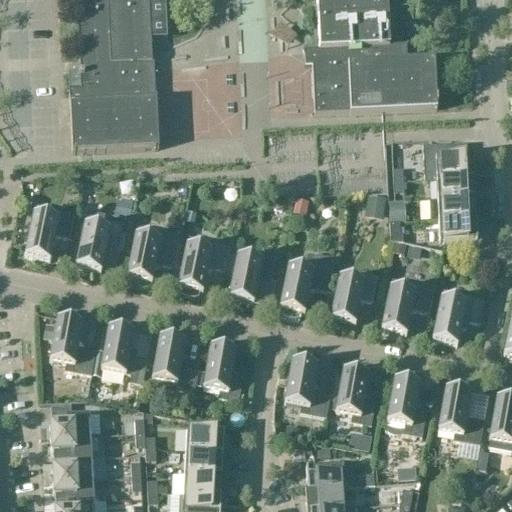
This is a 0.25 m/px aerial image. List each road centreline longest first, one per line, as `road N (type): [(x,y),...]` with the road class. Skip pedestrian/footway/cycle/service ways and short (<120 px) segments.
road 1 (residential): [(268,334),(0,284)]
road 2 (residential): [(480,378),(268,334)]
road 3 (residential): [(511,195),(494,0)]
road 4 (residential): [(260,511),(268,334)]
road 5 (residential): [(480,378),(511,259)]
